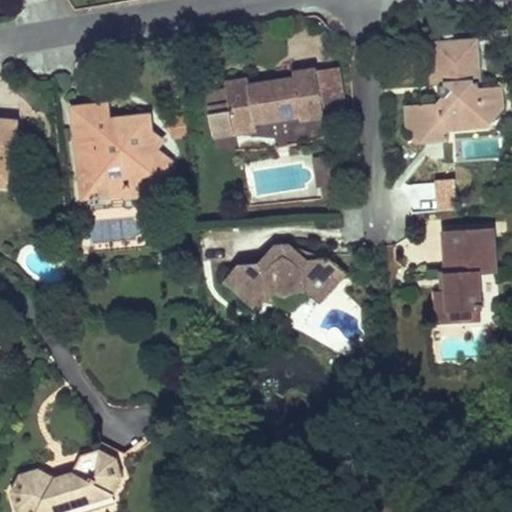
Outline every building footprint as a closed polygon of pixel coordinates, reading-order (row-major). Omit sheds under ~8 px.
[(476,84),(483,83),(479,36),(459,37),(435,39),(437,60),(438,82),(442,81),(449,81),(476,79),(476,84)] [(335,66),(315,69),(323,115),(324,123),(344,120),(335,66)] [(323,115),(315,69),(293,72),(293,78),(273,81),(249,85),(255,122),(299,115),(300,119),(323,115)] [(225,90),(227,105),(232,134),(256,130),(255,122),(249,85),(248,79),(224,83),(225,90)] [(476,79),(449,81),(450,94),(443,95),(444,101),(409,104),(410,127),(425,140),(448,137),(446,125),(446,116),(464,115),(474,123),(492,122),(505,105),(503,81),(483,83),(476,84),(476,79)] [(225,90),(206,93),(208,108),(227,105),(225,90)] [(213,136),(232,134),(227,105),(208,108),(213,136)] [(97,108),(74,110),(80,175),(98,173),(109,182),(126,180),(126,187),(147,185),(168,161),(153,148),(159,140),(148,133),(147,117),(123,119),(123,126),(118,128),(119,141),(107,143),(106,121),(104,107),(97,108)] [(446,125),(474,123),(464,115),(446,116),(446,125)] [(17,139),(18,120),(0,118),(0,184),(13,186),(15,160),(17,139)] [(118,128),(117,120),(106,121),(107,143),(119,141),(118,128)] [(29,160),(31,140),(17,139),(15,160),(29,160)] [(342,168),(340,153),(330,155),(332,170),(342,168)] [(332,170),(330,155),(315,157),(320,186),(334,184),(332,170)] [(98,173),(80,175),(83,191),(109,188),(109,182),(98,173)] [(126,187),(126,180),(109,182),(109,188),(126,187)] [(447,246),(449,271),(483,269),(500,267),(497,225),(446,229),(447,246)] [(304,261),(289,245),(268,248),(256,266),(233,267),(226,276),(233,282),(234,294),(249,308),(255,301),(262,293),(272,292),(281,287),(288,291),(299,289),(305,296),(311,302),(324,289),(323,276),(332,267),(322,258),(312,259),(304,261)] [(255,264),(268,248),(252,257),(233,267),(255,264)] [(338,274),(332,267),(323,276),(324,289),(338,274)] [(483,269),(449,271),(452,308),(485,306),(483,269)] [(452,308),(449,271),(442,272),(444,309),(452,308)] [(233,282),(226,276),(221,281),(234,294),(233,282)] [(305,296),(299,289),(288,291),(281,287),(272,292),(262,293),(255,301),(281,306),(305,296)] [(67,300),(63,288),(51,292),(55,303),(67,300)] [(25,511),(62,511),(118,496),(127,478),(122,458),(102,448),(94,451),(84,454),(77,471),(61,476),(41,465),(25,470),(15,489),(20,510),(25,511)]
